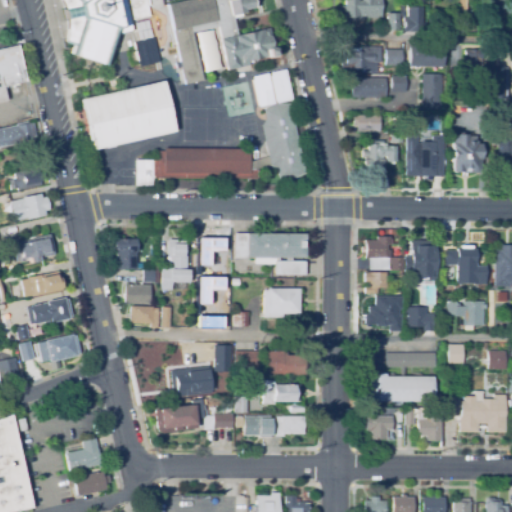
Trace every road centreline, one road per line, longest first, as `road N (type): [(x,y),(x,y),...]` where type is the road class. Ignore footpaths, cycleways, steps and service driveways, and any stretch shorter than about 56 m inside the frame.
road 1 (residential): [(333,511),(333,191),(292,0)]
road 2 (residential): [(75,208),(511,210)]
road 3 (residential): [(132,471),(511,468)]
road 4 (tertiary): [(103,334),(29,0)]
